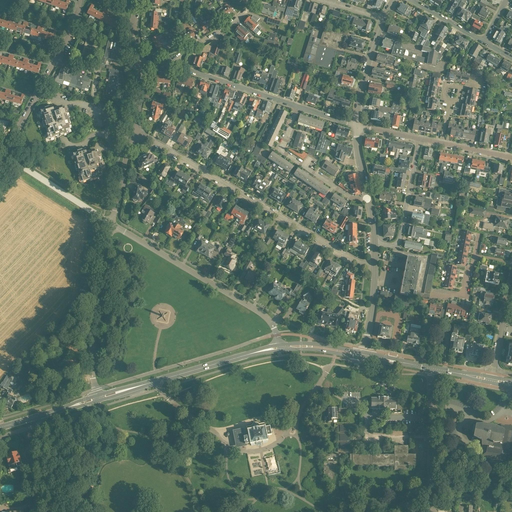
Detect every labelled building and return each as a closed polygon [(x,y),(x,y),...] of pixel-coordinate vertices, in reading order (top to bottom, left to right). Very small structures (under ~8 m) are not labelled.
[(53,0),(52,6),(59,8),(61,2),(56,1),(56,0),(53,0)] [(61,2),(59,8),(66,11),(70,1),(67,0),(66,0),(66,4),(61,2)] [(272,5),(277,7),(285,9),(286,4),(283,3),(284,0),(273,0),(274,0),(272,5)] [(289,2),(285,16),(291,17),(292,14),(296,0),(295,0),(291,0),(291,2),(289,2)] [(296,0),(292,14),(296,15),(298,10),(299,7),(300,8),(302,3),(300,3),(301,2),(296,0)] [(368,0),(369,0),(373,2),(372,6),(378,8),(378,6),(379,6),(380,4),(381,1),(378,0),(368,0)] [(447,7),(448,7),(446,11),(451,14),(455,8),(457,5),(456,4),(457,2),(452,0),(449,5),(448,5),(447,7)] [(457,17),(461,20),(466,11),(462,9),(466,1),(463,0),(461,0),(458,7),(460,8),(455,16),(457,17)] [(314,23),(317,15),(318,10),(316,9),(317,6),(310,3),(307,12),(313,14),(313,17),(312,17),(311,22),(314,23)] [(401,3),(398,7),(410,14),(410,13),(409,12),(411,10),(408,8),(401,3)] [(87,14),(95,18),(98,12),(92,9),(94,5),(92,4),(87,14)] [(226,9),(224,11),(227,15),(232,11),(229,7),(226,4),(224,6),(226,9)] [(285,9),(277,7),(276,9),(264,5),(261,13),(272,17),(274,11),(277,12),(278,10),(283,12),(285,9)] [(320,6),(318,10),(317,15),(324,18),(325,16),(324,15),(326,8),(320,6)] [(410,14),(398,7),(396,12),(404,16),(404,15),(407,17),(408,17),(410,14)] [(222,8),(217,12),(222,19),(227,15),(224,11),(222,8)] [(466,11),(461,20),(464,22),(465,21),(467,22),(469,18),(470,18),(472,15),(473,15),(476,10),(472,8),(470,12),(466,10),(466,11)] [(478,16),(485,19),(486,18),(489,12),(483,8),(478,16)] [(95,18),(101,21),(106,12),(104,11),(102,14),(98,12),(95,18)] [(101,21),(108,25),(111,19),(107,17),(109,13),(106,12),(101,21)] [(152,12),(151,20),(158,21),(158,16),(161,17),(161,13),(152,12)] [(249,17),(247,20),(259,31),(260,30),(257,27),(259,25),(256,23),(260,19),(253,15),(250,18),(249,17)] [(418,30),(421,33),(429,19),(424,16),(421,22),(420,21),(418,25),(420,26),(418,30)] [(111,19),(108,25),(115,28),(120,19),(117,17),(115,21),(111,19)] [(208,21),(206,23),(209,28),(214,25),(211,20),(209,17),(207,18),(208,21)] [(352,17),(350,22),(370,28),(372,24),(364,21),(357,19),(357,18),(352,17)] [(1,27),(9,29),(11,19),(9,18),(8,23),(3,21),(1,27)] [(9,29),(16,31),(17,25),(13,24),(14,20),(11,19),(9,29)] [(423,40),(425,42),(426,41),(430,35),(427,33),(428,31),(434,22),(429,19),(421,33),(420,35),(420,36),(424,38),(423,40)] [(259,31),(247,20),(244,24),(256,34),(259,31)] [(472,27),(479,31),(482,25),(476,21),(472,27)] [(16,31),(23,33),(26,23),(23,22),(22,27),(17,25),(16,31)] [(209,28),(206,23),(203,25),(201,22),(199,23),(200,26),(203,31),(209,28)] [(23,33),(30,35),(32,29),(27,28),(28,24),(26,23),(23,33)] [(370,28),(353,23),(351,27),(361,30),(361,31),(364,32),(364,31),(369,32),(370,28)] [(240,25),(237,29),(248,38),(249,39),(252,36),(249,33),(240,25)] [(387,33),(397,37),(400,29),(390,25),(387,33)] [(505,27),(496,42),(500,44),(506,34),(505,33),(508,29),(509,27),(506,25),(505,27)] [(30,35),(38,37),(40,27),(38,26),(37,31),(32,29),(30,35)] [(444,28),(440,26),(435,35),(436,35),(432,41),(435,43),(444,28)] [(493,40),(496,42),(505,27),(501,26),(499,30),(498,30),(493,40)] [(38,37),(45,39),(46,33),(42,32),(43,28),(40,27),(38,37)] [(189,33),(186,34),(189,39),(195,36),(192,31),(190,28),(187,30),(189,33)] [(436,43),(432,50),(433,51),(438,54),(437,60),(439,61),(442,56),(441,56),(444,50),(447,52),(451,45),(448,43),(445,49),(439,46),(441,43),(440,43),(442,39),(443,39),(443,40),(445,37),(447,34),(446,33),(448,30),(444,28),(435,43),(436,43)] [(237,29),(234,32),(238,35),(236,37),(243,43),(248,38),(237,29)] [(320,40),(313,65),(322,68),(325,68),(330,70),(341,35),(324,30),(320,40)] [(53,35),(46,33),(45,39),(53,42),(56,31),(54,31),(53,35)] [(410,32),(409,37),(408,39),(415,42),(418,35),(414,34),(415,33),(410,32)] [(182,33),(179,35),(181,38),(184,42),(189,39),(186,34),(184,36),(182,33)] [(408,39),(409,37),(400,34),(398,39),(405,42),(406,39),(408,39)] [(152,39),(155,47),(161,44),(158,36),(152,39)] [(350,44),(349,46),(357,48),(360,50),(362,50),(364,42),(351,39),(351,38),(345,36),(343,42),(350,44)] [(457,45),(459,46),(463,39),(457,36),(453,43),(454,43),(453,45),(455,47),(457,45)] [(312,66),(313,65),(320,40),(310,37),(302,62),(311,64),(311,65),(312,66)] [(384,39),(381,47),(390,50),(392,50),(391,55),(417,62),(418,62),(435,67),(437,60),(438,54),(433,51),(432,50),(429,49),(426,48),(422,47),(421,51),(427,53),(427,52),(429,53),(428,59),(417,56),(417,54),(417,53),(400,49),(401,45),(395,43),(393,42),(392,42),(392,41),(390,40),(389,40),(384,39)] [(457,50),(455,53),(457,54),(459,51),(461,48),(464,50),(469,42),(463,39),(459,46),(457,50)] [(109,59),(119,62),(123,44),(107,40),(106,44),(112,45),(109,59)] [(161,44),(155,47),(158,54),(165,51),(161,44)] [(470,58),(474,60),(474,61),(479,65),(482,59),(477,56),(481,48),(474,44),(469,54),(472,56),(470,58)] [(194,56),(191,65),(193,66),(197,67),(198,64),(198,63),(199,60),(200,58),(202,59),(203,55),(200,54),(199,58),(194,56)] [(378,54),(377,58),(390,62),(396,64),(396,62),(394,61),(395,58),(388,56),(387,57),(378,54)] [(489,54),(485,61),(489,63),(488,65),(489,66),(494,57),(489,54)] [(1,64),(9,66),(12,56),(9,55),(8,59),(3,58),(1,64)] [(198,64),(197,67),(200,69),(203,61),(204,62),(206,56),(203,55),(202,59),(200,58),(199,60),(198,63),(198,64)] [(9,66),(16,68),(18,62),(13,60),(14,56),(12,56),(9,66)] [(494,57),(489,66),(491,67),(493,65),(497,67),(500,61),(494,57)] [(377,58),(375,62),(385,65),(392,67),(392,65),(395,66),(396,64),(390,62),(377,58)] [(16,68),(23,70),(26,60),(24,59),(22,63),(18,62),(16,68)] [(23,70),(31,72),(32,66),(28,64),(29,60),(26,60),(23,70)] [(357,66),(342,61),(341,65),(346,66),(346,68),(349,69),(350,68),(356,70),(357,66)] [(497,73),(500,75),(501,72),(504,72),(505,72),(506,73),(511,65),(504,61),(500,69),(499,68),(497,73)] [(37,67),(32,66),(31,72),(38,74),(41,64),(38,63),(37,67)] [(219,75),(228,78),(230,69),(222,67),(219,75)] [(232,79),(240,82),(240,81),(241,81),(242,79),(241,79),(242,73),(243,74),(245,69),(237,67),(236,71),(235,71),(232,79)] [(373,68),(372,72),(390,77),(391,73),(397,75),(397,71),(390,70),(389,72),(373,68)] [(59,76),(57,79),(64,81),(66,74),(67,72),(65,71),(64,73),(63,72),(64,70),(63,69),(61,69),(59,73),(58,73),(58,75),(59,76)] [(110,72),(109,78),(112,79),(112,78),(113,78),(113,77),(117,78),(120,78),(120,75),(118,74),(119,71),(109,69),(109,72),(110,72)] [(413,75),(422,78),(423,71),(415,69),(413,75)] [(254,77),(253,81),(260,84),(263,73),(264,71),(261,70),(260,70),(260,72),(257,71),(256,72),(255,74),(255,75),(254,75),(253,77),(254,77)] [(272,84),(269,92),(277,94),(280,86),(281,87),(283,82),(275,79),(278,72),(274,71),(272,75),(270,83),(272,84)] [(340,72),(337,71),(336,71),(334,78),(338,79),(337,83),(341,84),(351,87),(351,86),(353,87),(355,79),(353,79),(353,78),(343,75),(343,76),(339,75),(340,72)] [(263,73),(260,84),(265,85),(266,81),(267,81),(268,79),(267,79),(269,75),(263,73)] [(461,73),(459,83),(465,84),(465,81),(468,82),(469,75),(467,74),(461,73)] [(66,74),(64,81),(70,83),(72,76),(66,74)] [(300,89),(304,90),(310,75),(306,74),(300,89)] [(72,76),(70,83),(76,86),(79,78),(79,76),(77,75),(76,77),(72,76)] [(109,78),(108,85),(111,85),(111,84),(112,83),(116,84),(117,78),(113,77),(113,78),(112,78),(112,79),(109,78)] [(185,86),(187,79),(180,77),(178,83),(177,83),(175,91),(179,92),(181,85),(185,86)] [(429,81),(427,86),(437,88),(439,79),(430,77),(429,81)] [(76,86),(75,88),(81,90),(82,88),(85,80),(79,78),(76,86)] [(194,81),(187,79),(185,86),(189,87),(188,90),(190,91),(191,88),(192,88),(194,81)] [(91,82),(85,80),(82,88),(88,90),(91,82)] [(201,87),(200,90),(207,92),(208,89),(210,84),(201,81),(199,86),(201,87)] [(108,85),(107,91),(110,92),(110,91),(111,89),(115,90),(116,84),(112,83),(111,84),(111,85),(108,85)] [(377,98),(380,99),(383,86),(369,83),(367,93),(378,95),(377,98)] [(219,87),(212,85),(209,93),(208,92),(206,97),(215,99),(213,107),(215,107),(219,99),(216,98),(219,87)] [(286,97),(293,100),(296,88),(293,87),(292,91),(288,90),(286,97)] [(220,97),(217,102),(220,104),(220,103),(225,105),(227,100),(228,99),(228,98),(230,91),(226,89),(223,99),(220,97)] [(0,99),(6,101),(8,91),(6,90),(5,94),(0,92),(0,99)] [(6,101),(5,103),(8,104),(9,102),(13,103),(14,97),(12,96),(10,96),(11,91),(8,91),(6,101)] [(14,97),(13,103),(21,105),(24,95),(21,94),(20,99),(17,98),(15,97),(14,97)] [(240,94),(236,102),(243,105),(247,97),(240,94)] [(306,102),(315,105),(316,101),(318,102),(319,99),(313,97),(314,95),(309,94),(308,96),(306,102)] [(334,97),(334,96),(328,94),(326,101),(340,106),(340,108),(344,109),(344,111),(348,113),(348,111),(350,103),(342,101),(343,99),(334,97)] [(247,108),(251,110),(255,99),(250,97),(249,102),(250,102),(247,108)] [(255,99),(251,110),(248,116),(252,118),(254,112),(255,112),(258,105),(260,101),(255,99)] [(370,99),(369,107),(379,108),(380,101),(370,99)] [(152,117),(154,119),(157,118),(158,115),(160,115),(161,110),(162,110),(163,104),(153,102),(151,108),(152,108),(151,113),(152,113),(152,114),(153,115),(152,117)] [(256,116),(262,118),(264,112),(268,113),(268,112),(269,113),(270,110),(269,110),(271,104),(264,102),(261,111),(258,110),(256,116)] [(390,113),(389,118),(393,118),(391,127),(398,128),(398,125),(402,126),(404,114),(400,114),(397,114),(399,103),(393,102),(392,109),(391,109),(390,113)] [(461,104),(460,110),(469,112),(472,113),(473,107),(470,107),(471,107),(464,105),(461,104)] [(45,110),(41,111),(41,112),(40,112),(39,113),(40,117),(41,116),(43,122),(45,122),(46,127),(45,127),(48,136),(50,136),(51,139),(57,137),(57,135),(60,135),(60,136),(67,134),(66,131),(70,130),(69,125),(70,125),(67,115),(69,114),(67,109),(63,111),(62,108),(58,109),(58,108),(53,109),(53,106),(49,107),(49,105),(44,107),(45,110)] [(180,109),(178,112),(180,113),(178,117),(184,120),(188,114),(180,109)] [(212,131),(217,134),(223,122),(220,120),(224,114),(223,113),(225,110),(223,109),(222,112),(222,113),(218,120),(218,122),(217,121),(212,131)] [(280,110),(278,116),(284,119),(287,114),(280,110)] [(389,118),(390,113),(382,112),(378,111),(378,113),(372,112),(370,120),(380,121),(381,116),(389,118)] [(165,134),(165,135),(169,128),(171,125),(164,121),(167,116),(164,114),(160,121),(164,124),(160,132),(162,133),(162,134),(164,135),(165,134)] [(297,123),(303,125),(306,117),(300,115),(297,123)] [(278,116),(275,122),(282,125),(284,119),(278,116)] [(303,125),(309,127),(312,119),(306,117),(303,125)] [(309,127),(315,129),(318,121),(312,119),(309,127)] [(0,132),(3,134),(5,130),(4,130),(9,123),(0,120),(0,132)] [(207,127),(213,130),(216,123),(210,120),(207,127)] [(492,126),(486,125),(485,130),(482,129),(481,133),(479,143),(487,144),(489,135),(492,136),(494,127),(496,120),(493,120),(492,126)] [(318,121),(315,129),(321,131),(324,123),(318,121)] [(275,122),(272,128),(279,131),(282,125),(275,122)] [(431,125),(429,134),(431,134),(431,133),(436,134),(437,131),(440,131),(442,123),(438,123),(438,125),(434,124),(435,122),(432,122),(431,125)] [(503,122),(502,126),(497,146),(501,147),(502,147),(505,148),(506,144),(505,144),(505,143),(504,142),(504,141),(503,141),(504,136),(503,135),(504,130),(508,131),(510,123),(503,122)] [(456,138),(458,129),(458,126),(455,125),(455,127),(451,127),(452,124),(449,123),(447,131),(450,132),(450,136),(454,137),(456,138)] [(496,146),(497,146),(502,126),(496,125),(496,128),(497,129),(496,134),(493,146),(496,146)] [(462,140),(462,139),(464,130),(464,128),(461,127),(461,129),(458,129),(456,138),(460,139),(462,140)] [(169,128),(165,135),(165,136),(167,137),(168,136),(170,138),(174,130),(172,129),(169,128)] [(215,133),(207,128),(205,132),(213,137),(215,133)] [(272,128),(270,133),(276,137),(279,131),(272,128)] [(467,141),(468,140),(469,131),(470,129),(467,128),(466,130),(464,130),(462,139),(466,140),(467,141)] [(218,134),(227,141),(230,135),(220,129),(218,134)] [(332,130),(331,133),(335,134),(335,135),(334,138),(339,140),(340,136),(346,138),(347,134),(336,131),(332,130)] [(469,131),(468,140),(472,141),(472,142),(473,142),(474,138),(477,138),(478,131),(473,130),(472,132),(469,131)] [(270,133),(267,139),(274,142),(276,137),(270,133)] [(297,133),(295,139),(303,142),(306,135),(297,133)] [(179,144),(182,145),(186,138),(184,136),(184,135),(182,134),(177,142),(179,143),(179,144)] [(186,138),(182,145),(185,147),(185,146),(187,148),(192,140),(190,138),(189,139),(186,138)] [(206,148),(201,156),(204,157),(204,158),(205,159),(206,159),(207,159),(211,151),(209,150),(215,140),(212,138),(208,145),(206,148)] [(315,150),(325,154),(329,141),(319,138),(315,150)] [(371,148),(371,152),(376,153),(377,149),(379,139),(365,138),(364,147),(371,148)] [(274,142),(267,139),(264,145),(271,148),(274,142)] [(303,142),(295,139),(293,146),(292,147),(301,150),(303,142)] [(389,142),(388,148),(390,148),(389,152),(394,153),(395,151),(395,150),(397,144),(396,143),(397,142),(393,142),(393,143),(389,142)] [(196,146),(196,148),(198,149),(196,153),(196,154),(198,155),(199,155),(201,156),(206,148),(198,143),(196,146)] [(245,152),(250,154),(254,145),(250,143),(247,149),(242,146),(240,149),(245,152)] [(395,151),(394,153),(398,154),(399,150),(403,151),(404,145),(404,144),(400,143),(400,144),(397,144),(395,150),(395,151)] [(412,147),(411,146),(411,145),(408,144),(408,146),(404,145),(403,151),(410,153),(412,147)] [(334,159),(341,163),(343,155),(349,157),(352,149),(338,145),(334,159)] [(216,160),(214,163),(215,163),(221,167),(228,154),(226,153),(225,154),(222,152),(224,148),(220,146),(216,153),(220,156),(217,161),(216,160)] [(423,156),(422,160),(430,161),(433,150),(429,149),(425,148),(424,152),(423,156)] [(79,171),(78,171),(80,180),(82,179),(83,182),(90,180),(89,179),(92,178),(93,180),(99,178),(98,174),(103,173),(101,169),(103,168),(99,158),(101,158),(100,153),(96,154),(95,151),(91,153),(90,151),(86,153),(85,150),(82,151),(82,149),(77,150),(78,153),(73,155),(73,156),(72,156),(71,156),(72,160),(74,160),(75,166),(77,165),(79,171)] [(268,159),(273,162),(278,156),(272,152),(268,159)] [(147,154),(143,156),(148,165),(157,161),(156,159),(154,160),(152,155),(150,156),(149,155),(148,155),(147,154)] [(228,154),(221,167),(223,168),(222,169),(225,171),(232,159),(229,157),(230,155),(228,154)] [(450,165),(450,163),(452,156),(446,155),(444,167),(446,168),(446,165),(450,165)] [(148,165),(143,156),(139,157),(140,159),(139,159),(140,161),(138,162),(140,166),(138,167),(139,170),(148,165)] [(273,162),(279,166),(283,160),(278,156),(273,162)] [(458,157),(455,169),(457,170),(458,167),(461,168),(462,165),(463,158),(458,157)] [(279,166),(284,169),(288,163),(283,160),(279,166)] [(321,168),(328,172),(332,165),(326,160),(321,168)] [(470,168),(477,169),(478,161),(472,160),(470,168)] [(398,168),(400,169),(400,168),(401,169),(401,167),(408,169),(409,162),(401,161),(400,165),(398,165),(398,168)] [(478,161),(477,169),(483,170),(485,162),(478,161)] [(288,163),(284,169),(289,173),(293,167),(288,163)] [(158,174),(164,177),(169,167),(169,166),(167,165),(166,165),(165,164),(165,165),(164,164),(161,169),(161,168),(158,173),(159,174),(158,174)] [(494,168),(493,173),(501,175),(503,166),(494,164),(493,168),(494,168)] [(238,167),(233,175),(236,177),(238,178),(239,179),(239,178),(244,171),(240,169),(242,167),(239,165),(238,167)] [(332,165),(328,172),(334,176),(339,169),(332,165)] [(379,167),(375,166),(373,174),(384,176),(384,174),(389,175),(392,175),(393,171),(393,168),(389,167),(389,169),(381,167),(381,166),(379,166),(379,167)] [(245,169),(244,171),(239,178),(246,182),(250,174),(251,172),(245,169)] [(294,175),(299,179),(303,172),(298,169),(294,175)] [(176,181),(180,183),(185,174),(181,173),(179,172),(178,172),(177,173),(177,174),(175,178),(172,177),(168,183),(171,185),(172,183),(173,184),(174,182),(175,183),(176,182),(176,181)] [(299,179),(304,182),(308,176),(303,172),(299,179)] [(185,174),(180,183),(183,185),(182,186),(182,187),(183,187),(182,189),(183,190),(182,191),(185,193),(189,186),(186,185),(189,181),(189,180),(190,180),(190,179),(187,177),(188,176),(185,174)] [(348,176),(345,177),(347,183),(350,183),(358,181),(357,175),(354,175),(354,174),(348,176)] [(399,174),(398,181),(405,183),(406,176),(399,174)] [(137,177),(143,181),(143,182),(148,185),(150,181),(144,178),(144,177),(139,175),(137,177)] [(420,175),(418,180),(431,183),(432,177),(420,175)] [(256,179),(252,187),(257,190),(262,182),(260,181),(262,178),(258,176),(258,177),(257,176),(255,178),(256,179)] [(304,182),(309,186),(314,179),(308,176),(304,182)] [(442,183),(453,185),(454,178),(444,176),(442,183)] [(309,186),(315,189),(319,183),(314,179),(309,186)] [(431,183),(418,180),(417,186),(430,189),(431,183)] [(262,182),(257,190),(260,192),(260,191),(263,193),(267,185),(268,186),(270,184),(265,181),(264,183),(262,182)] [(358,181),(350,183),(352,194),(355,194),(355,195),(359,194),(359,193),(361,192),(358,181)] [(405,183),(398,181),(396,188),(403,189),(405,183)] [(469,186),(480,189),(481,185),(466,181),(464,189),(468,190),(469,186)] [(315,189),(320,193),(324,186),(319,183),(315,189)] [(132,199),(133,199),(133,200),(134,201),(135,202),(136,202),(137,201),(137,200),(138,200),(139,198),(143,199),(144,195),(146,195),(147,192),(140,190),(141,185),(136,184),(132,199)] [(204,185),(203,186),(201,185),(198,188),(197,187),(193,193),(195,194),(196,194),(198,195),(198,194),(202,196),(206,188),(206,187),(204,185)] [(324,186),(320,193),(325,196),(329,190),(324,186)] [(206,188),(202,196),(205,198),(204,199),(206,200),(206,201),(208,202),(212,196),(210,195),(212,192),(209,190),(210,189),(207,187),(206,188)] [(272,198),(275,200),(280,190),(278,188),(277,191),(274,189),(269,197),(270,197),(270,198),(272,199),(272,198)] [(500,189),(499,195),(501,196),(500,200),(502,200),(503,200),(511,202),(511,195),(508,194),(509,191),(500,189)] [(280,190),(275,200),(277,201),(277,202),(279,203),(280,203),(285,195),(281,193),(282,191),(280,190)] [(379,199),(390,202),(391,195),(380,192),(379,199)] [(335,195),(331,200),(334,202),(332,205),(333,205),(331,208),(333,209),(337,204),(340,199),(335,195)] [(218,200),(219,200),(215,206),(221,210),(224,204),(226,205),(228,201),(226,200),(226,199),(224,198),(223,198),(220,196),(218,200)] [(415,197),(414,201),(431,205),(432,201),(425,199),(426,198),(423,197),(422,199),(419,198),(419,197),(416,197),(416,198),(415,197)] [(287,206),(292,210),(297,202),(293,200),(291,199),(291,200),(290,201),(289,202),(289,203),(287,206)] [(340,199),(337,204),(343,208),(346,202),(340,199)] [(503,200),(502,200),(501,204),(497,204),(496,210),(504,211),(504,208),(510,209),(511,202),(503,200)] [(414,201),(413,205),(419,207),(427,209),(427,211),(432,212),(431,215),(438,217),(439,211),(430,209),(431,205),(414,201)] [(297,202),(292,210),(297,213),(299,210),(300,209),(301,208),(301,206),(302,205),(300,205),(301,204),(300,204),(297,202)] [(146,212),(142,220),(143,220),(142,221),(142,223),(145,225),(147,224),(148,223),(149,224),(155,214),(149,210),(150,208),(145,205),(142,210),(146,212)] [(233,217),(237,219),(242,210),(239,208),(236,207),(232,212),(230,215),(227,213),(227,214),(225,219),(228,220),(228,219),(231,221),(233,217)] [(305,217),(310,220),(315,210),(310,207),(305,217)] [(353,213),(351,217),(353,218),(356,218),(357,218),(360,219),(361,209),(353,208),(352,211),(354,211),(354,213),(353,213)] [(484,217),(486,211),(471,208),(470,214),(484,217)] [(242,210),(237,219),(240,221),(239,223),(242,224),(243,222),(244,223),(246,219),(245,219),(248,214),(245,212),(245,211),(242,210)] [(315,210),(310,220),(311,221),(310,222),(313,223),(315,223),(319,216),(316,215),(318,212),(315,210)] [(417,222),(419,223),(428,225),(430,215),(421,214),(421,215),(412,214),(411,218),(418,220),(417,222)] [(167,229),(164,233),(165,233),(165,234),(166,235),(167,236),(168,236),(168,235),(171,237),(172,235),(181,219),(180,218),(179,219),(176,217),(174,220),(173,220),(170,224),(169,225),(168,225),(166,228),(167,229)] [(338,227),(342,230),(347,220),(348,219),(344,217),(338,227)] [(483,222),(482,229),(493,231),(494,227),(507,229),(509,220),(504,219),(504,218),(501,218),(496,217),(494,225),(483,222)] [(181,219),(172,235),(179,240),(179,239),(180,239),(181,239),(182,238),(181,237),(181,236),(184,232),(179,229),(182,225),(183,226),(185,223),(182,221),(183,220),(181,219)] [(255,229),(258,231),(263,222),(260,220),(259,221),(257,219),(251,230),(248,228),(244,233),(248,236),(250,232),(252,233),(255,229)] [(327,231),(328,231),(332,223),(329,221),(330,221),(329,220),(330,220),(327,219),(322,228),(325,229),(325,230),(326,231),(327,231)] [(348,222),(348,231),(356,231),(356,230),(357,230),(357,228),(356,227),(356,225),(354,225),(354,221),(349,221),(348,222)] [(263,222),(258,231),(259,231),(257,234),(260,236),(262,233),(264,234),(267,229),(268,229),(270,226),(263,222)] [(332,223),(328,231),(328,232),(330,233),(331,233),(333,234),(338,225),(336,224),(335,225),(332,223)] [(385,237),(392,237),(394,237),(393,232),(391,232),(391,231),(392,231),(392,230),(394,230),(394,226),(383,226),(384,236),(385,237)] [(409,226),(408,231),(426,235),(427,231),(419,230),(420,229),(409,226)] [(275,240),(279,241),(283,234),(282,233),(281,232),(280,232),(278,231),(276,234),(275,234),(272,238),(273,238),(273,239),(275,240)] [(463,231),(461,237),(473,239),(474,237),(471,236),(471,233),(463,231)] [(202,255),(202,254),(207,245),(204,243),(205,241),(200,238),(202,236),(198,234),(195,239),(199,241),(196,246),(196,247),(197,247),(195,251),(198,253),(202,255)] [(279,241),(276,245),(282,248),(284,245),(285,245),(287,241),(286,241),(288,237),(286,236),(286,235),(285,234),(284,234),(283,234),(279,241)] [(356,237),(348,237),(346,237),(346,240),(348,240),(348,245),(349,245),(355,245),(356,245),(356,237)] [(496,244),(505,246),(506,240),(498,238),(495,238),(495,241),(497,241),(496,244)] [(291,248),(289,251),(291,252),(296,256),(298,253),(303,244),(300,242),(299,243),(297,242),(292,249),(291,248)] [(405,242),(404,248),(413,250),(420,251),(420,250),(421,245),(405,242)] [(207,245),(202,254),(209,258),(214,249),(219,252),(222,247),(218,245),(216,248),(209,243),(207,245)] [(303,244),(298,253),(296,256),(303,260),(306,255),(305,254),(309,249),(306,247),(306,246),(303,244)] [(488,247),(487,253),(503,257),(504,250),(496,248),(488,247)] [(229,253),(231,251),(228,248),(225,254),(228,256),(227,257),(229,258),(225,264),(225,263),(223,266),(228,269),(231,271),(231,270),(232,271),(235,266),(234,265),(236,262),(233,260),(235,257),(229,253)] [(320,261),(319,260),(321,256),(316,253),(313,258),(313,257),(309,264),(315,268),(318,263),(319,263),(320,262),(320,261)] [(403,279),(400,295),(410,297),(415,298),(416,292),(415,292),(420,264),(417,263),(417,262),(417,261),(407,259),(403,279)] [(258,274),(250,269),(249,268),(252,263),(248,261),(243,270),(248,273),(244,279),(248,281),(249,280),(253,282),(258,274)] [(327,270),(330,272),(335,264),(334,263),(333,262),(332,263),(329,261),(324,271),(326,272),(327,270)] [(330,272),(329,275),(332,277),(332,276),(335,277),(340,268),(338,266),(338,265),(336,264),(335,264),(330,272)] [(448,265),(447,271),(458,273),(459,271),(456,271),(457,267),(448,265)] [(347,278),(347,280),(353,281),(353,275),(348,272),(347,274),(346,273),(344,271),(339,279),(342,280),(344,276),(347,278)] [(486,283),(498,285),(499,281),(497,281),(498,275),(486,272),(485,277),(487,277),(486,283)] [(445,277),(444,282),(456,285),(457,282),(454,282),(454,278),(445,277)] [(273,283),(267,292),(274,296),(280,286),(281,284),(279,283),(278,285),(275,283),(273,283)] [(274,296),(274,298),(280,302),(285,293),(290,295),(294,297),(301,286),(296,284),(292,291),(290,289),(288,291),(280,286),(274,296)] [(303,315),(303,314),(305,315),(306,315),(307,313),(307,312),(305,311),(309,305),(305,303),(307,299),(306,297),(309,295),(307,291),(302,295),(304,298),(303,300),(302,299),(296,309),(299,311),(299,313),(303,315)] [(353,293),(343,291),(342,291),(342,294),(344,294),(343,297),(349,298),(349,299),(352,300),(353,293)] [(481,291),(480,298),(493,301),(494,295),(485,293),(485,292),(481,291)] [(394,301),(393,304),(408,307),(410,297),(395,294),(394,301)] [(493,301),(480,298),(479,302),(483,303),(484,304),(484,307),(491,309),(493,301)] [(446,313),(451,314),(454,302),(452,302),(451,305),(448,304),(446,313)] [(436,304),(434,314),(440,315),(440,317),(443,317),(444,310),(441,310),(442,306),(436,304)] [(327,309),(327,314),(329,315),(327,326),(328,326),(328,328),(330,328),(331,326),(336,327),(338,316),(344,310),(341,307),(335,314),(330,313),(330,310),(327,309)] [(318,319),(317,324),(327,326),(329,315),(327,314),(322,313),(321,320),(318,319)] [(345,331),(346,331),(346,333),(350,333),(351,332),(356,333),(358,321),(357,321),(358,316),(351,315),(351,313),(349,313),(348,314),(346,326),(345,329),(345,331)] [(477,321),(480,321),(485,322),(485,323),(486,324),(488,324),(489,324),(491,316),(481,314),(479,313),(477,321)] [(412,347),(417,347),(417,345),(418,340),(419,335),(421,327),(410,325),(409,333),(408,338),(407,343),(413,344),(412,347)] [(449,351),(461,354),(464,340),(458,339),(458,338),(460,326),(453,325),(452,333),(453,333),(452,335),(451,335),(451,336),(450,343),(451,343),(449,351)] [(377,337),(390,340),(392,327),(383,326),(379,326),(377,337)] [(476,344),(476,343),(471,342),(471,346),(470,346),(468,355),(470,357),(473,357),(474,357),(474,354),(477,355),(476,356),(476,357),(476,359),(481,360),(481,358),(482,358),(484,347),(478,346),(477,346),(478,344),(476,344)] [(2,383),(0,386),(3,388),(7,390),(13,378),(10,376),(5,385),(2,383)] [(5,406),(5,407),(7,408),(7,407),(11,409),(15,401),(16,401),(15,399),(14,398),(11,396),(10,398),(9,397),(10,395),(12,391),(9,389),(7,392),(9,393),(7,396),(5,400),(4,400),(2,404),(5,406)] [(401,409),(401,402),(395,402),(395,399),(388,399),(388,398),(378,398),(378,399),(371,399),(371,401),(369,401),(369,409),(371,409),(378,409),(378,410),(388,410),(388,409),(401,409)] [(337,418),(336,409),(326,409),(327,422),(331,422),(331,419),(337,418)] [(334,423),(334,426),(337,426),(337,432),(334,432),(334,435),(337,435),(337,441),(334,441),(335,444),(337,444),(337,453),(321,453),(321,463),(323,462),(324,484),(337,484),(337,471),(340,471),(340,455),(349,455),(349,463),(352,463),(352,467),(394,467),(394,471),(408,471),(408,467),(415,467),(415,455),(408,455),(407,446),(394,447),(394,455),(388,456),(388,455),(385,455),(385,456),(379,456),(379,455),(376,455),(376,456),(370,456),(370,455),(367,455),(367,456),(361,456),(361,455),(358,455),(358,456),(352,456),(352,450),(349,450),(349,444),(350,444),(350,441),(349,441),(349,435),(349,432),(348,426),(349,426),(349,423),(334,423)] [(475,425),(473,425),(472,432),(474,432),(473,437),(481,441),(481,445),(482,445),(480,457),(505,462),(506,456),(511,457),(511,426),(500,425),(499,428),(496,427),(484,425),(475,425)] [(242,430),(234,432),(237,447),(247,445),(247,444),(250,443),(250,444),(251,444),(251,446),(255,445),(255,443),(263,442),(263,444),(267,443),(266,441),(267,440),(267,441),(267,440),(266,436),(271,435),(270,426),(265,427),(265,426),(264,427),(259,428),(259,427),(257,426),(254,426),(252,429),(247,430),(248,436),(244,437),(242,430)] [(18,452),(5,455),(9,469),(19,466),(22,465),(18,452)] [(16,486),(16,492),(25,493),(25,483),(20,483),(20,486),(16,486)]
